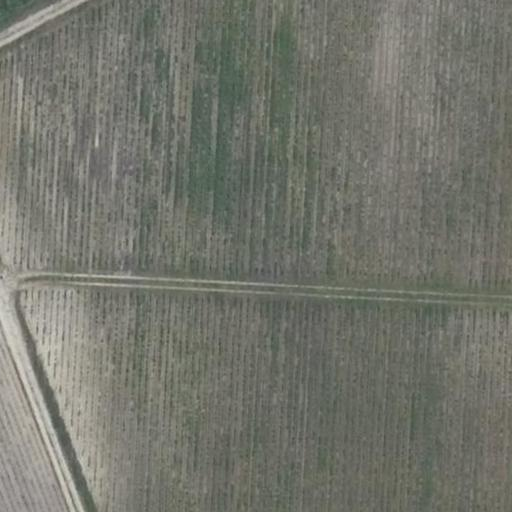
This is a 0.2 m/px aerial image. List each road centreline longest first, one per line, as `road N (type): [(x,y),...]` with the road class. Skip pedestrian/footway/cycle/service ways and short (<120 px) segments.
road 1 (track): [(76,511),(0,304),(0,39),(73,0)]
road 2 (track): [(0,285),(57,278),(511,301)]
